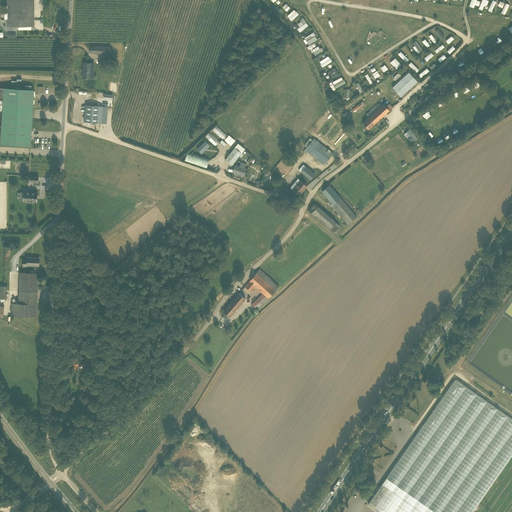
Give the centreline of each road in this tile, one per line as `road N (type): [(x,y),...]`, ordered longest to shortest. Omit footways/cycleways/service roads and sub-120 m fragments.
road 1 (unclassified): [(61,472),(197,337),(239,280),(290,232),(317,186),(436,90),(511,50)]
road 2 (unclassified): [(61,472),(50,391),(70,0)]
road 3 (primary): [(320,511),(511,230)]
road 4 (track): [(437,22),(350,74),(310,1),(430,20)]
road 5 (track): [(63,124),(304,207)]
road 6 (unknown): [(387,413),(401,441),(353,511)]
